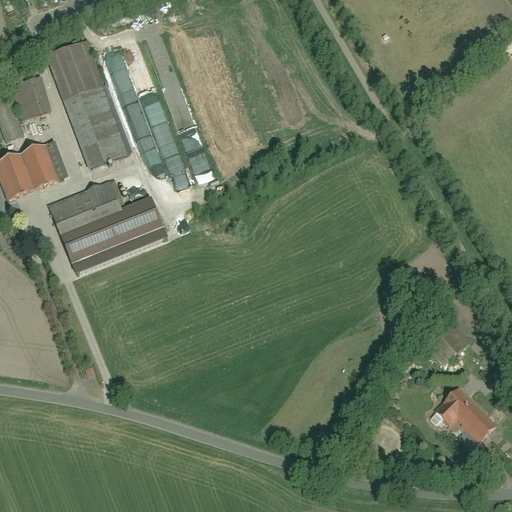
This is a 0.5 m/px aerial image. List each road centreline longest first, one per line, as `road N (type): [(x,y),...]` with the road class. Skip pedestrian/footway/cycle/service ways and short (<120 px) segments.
road 1 (residential): [(0,392),(79,402),(322,478),(396,492),(511,495)]
road 2 (track): [(103,409),(98,368),(37,222),(37,207),(88,184),(38,29),(44,15),(112,0)]
road 3 (residential): [(315,0),(511,342)]
